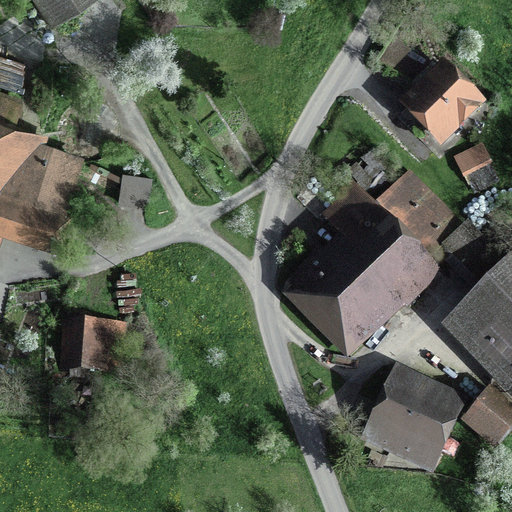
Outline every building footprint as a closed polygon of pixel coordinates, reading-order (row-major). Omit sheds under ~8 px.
[(37,0),(53,24),(88,0),(37,0)] [(408,106),(440,138),(476,103),(444,71),(408,106)] [(0,224),(49,241),(77,159),(24,140),(26,134),(9,128),(17,105),(0,99),(0,224)] [(465,174),(488,163),(481,149),(458,160),(465,174)] [(373,150),(351,171),(373,193),(394,171),(373,150)] [(151,178),(123,174),(119,202),(147,207),(151,178)] [(319,255),(287,288),(344,345),(397,293),(409,306),(441,273),(428,260),(442,247),(478,285),(500,264),(415,177),(379,210),(358,188),(353,193),(345,185),(334,197),(342,205),(327,219),(351,243),(329,265),(319,255)] [(511,265),(458,318),(511,373),(511,265)] [(75,369),(76,355),(84,355),(83,366),(106,367),(108,327),(61,326),(59,368),(75,369)] [(409,444),(405,452),(430,464),(461,401),(404,374),(372,441),(392,450),(397,438),(409,444)] [(493,435),(508,418),(488,402),(474,419),(493,435)]
